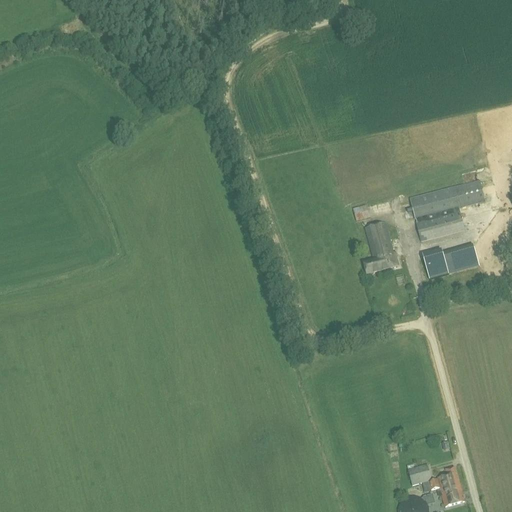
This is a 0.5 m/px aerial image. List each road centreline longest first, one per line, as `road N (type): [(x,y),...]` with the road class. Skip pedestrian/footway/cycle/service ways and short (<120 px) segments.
road 1 (track): [(511,290),(422,304),(427,319),(339,341),(308,332),(224,85),(252,48),(338,18),(337,0)]
road 2 (residential): [(478,511),(427,319)]
